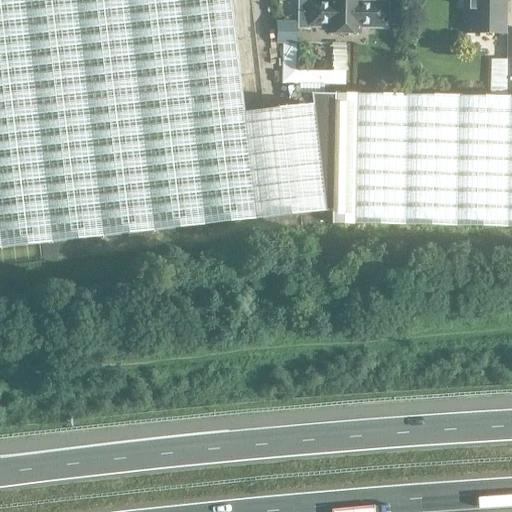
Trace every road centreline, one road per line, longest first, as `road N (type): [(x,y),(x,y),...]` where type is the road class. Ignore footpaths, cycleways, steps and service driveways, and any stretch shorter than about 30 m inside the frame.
road 1 (motorway): [(511,425),(0,472)]
road 2 (motorway): [(266,511),(511,491)]
